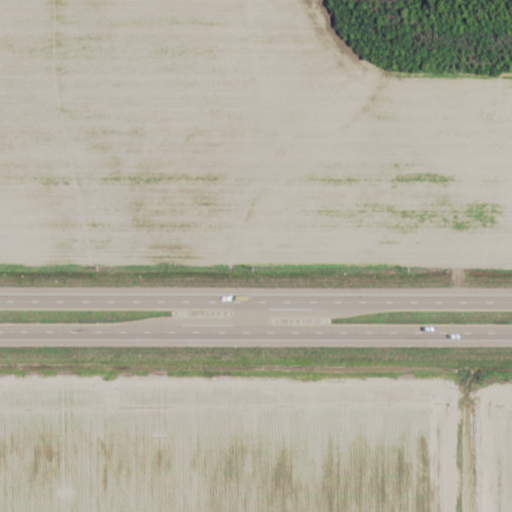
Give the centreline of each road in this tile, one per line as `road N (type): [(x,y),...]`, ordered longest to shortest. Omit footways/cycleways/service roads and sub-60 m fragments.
road 1 (trunk): [(0,332),(511,334)]
road 2 (trunk): [(511,302),(0,303)]
